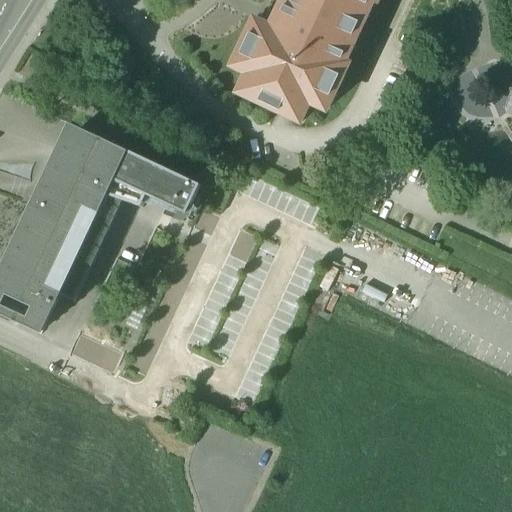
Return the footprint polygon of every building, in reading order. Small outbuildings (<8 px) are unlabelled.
[(289,0),(286,7),(283,6),(278,15),(284,18),(277,32),(260,24),(245,55),(239,52),(232,69),(247,76),(239,93),(247,97),(248,94),(263,101),(262,104),(278,111),(279,108),(294,116),(293,118),(301,122),(309,105),(324,112),(328,104),(325,102),(328,95),(331,97),(335,88),(332,87),(339,72),(342,73),(346,65),(342,63),(346,55),(343,54),(350,39),(353,40),(361,24),(358,23),(365,8),(367,9),(371,2),(375,4),(376,0),(289,0)] [(46,186),(49,192),(46,197),(0,293),(0,316),(40,336),(59,296),(105,197),(113,182),(147,198),(186,216),(200,187),(79,130),(78,132),(76,131),(69,147),(70,147),(69,149),(63,161),(61,165),(55,166),(50,169),(47,174),(45,180),(46,186)] [(69,149),(62,147),(58,159),(63,161),(69,149)] [(147,198),(113,182),(105,197),(122,203),(141,209),(147,198)] [(122,203),(105,197),(59,296),(74,303),(122,203)]
